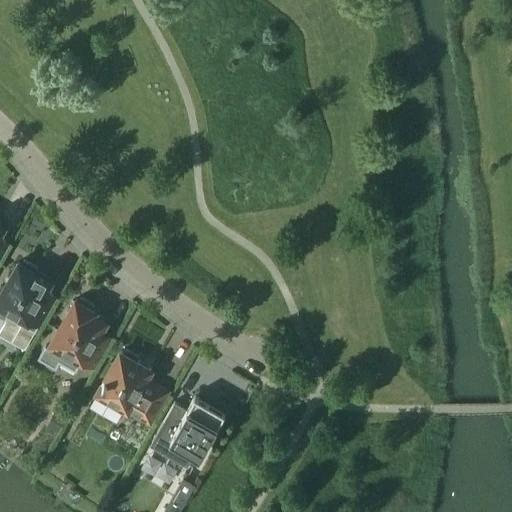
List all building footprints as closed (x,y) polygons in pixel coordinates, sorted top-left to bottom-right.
[(0,256),(8,242),(0,237),(0,229),(2,225),(1,224),(1,223),(0,222),(0,256)] [(23,262),(20,261),(2,293),(0,291),(0,316),(5,320),(8,315),(36,331),(56,296),(41,288),(48,277),(46,276),(46,275),(35,269),(34,269),(35,266),(24,260),(23,262)] [(82,360),(94,366),(111,336),(99,330),(105,319),(94,313),(96,310),(93,308),(95,305),(82,297),(80,301),(77,299),(49,347),(63,355),(60,361),(76,370),(82,360)] [(104,381),(98,391),(112,399),(109,404),(123,412),(126,407),(150,421),(167,391),(145,378),(151,368),(149,367),(150,366),(139,360),(138,360),(137,360),(140,356),(126,348),(124,352),(121,350),(106,377),(104,380),(104,381)] [(227,378),(227,390),(247,389),(246,377),(227,378)] [(201,455),(224,415),(226,412),(196,395),(188,408),(175,401),(153,441),(165,448),(163,452),(188,466),(196,452),(201,455)] [(179,488),(165,511),(179,511),(190,494),(179,488)]
